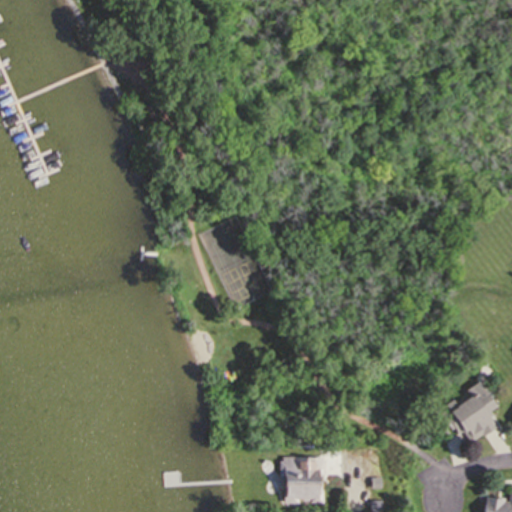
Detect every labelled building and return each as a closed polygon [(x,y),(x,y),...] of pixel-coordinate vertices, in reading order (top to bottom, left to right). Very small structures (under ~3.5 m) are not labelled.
[(432,408),(478,380),(493,406),(488,409),(498,426),(480,436),(478,434),(466,441),(460,431),(455,434),(450,426),(445,430),(432,408)] [(305,464),(305,446),(326,447),(326,465),(305,464)] [(286,457),(286,486),(250,486),(250,457),(286,457)] [(283,502),(320,503),(320,458),(280,458),(279,477),(284,477),(283,502)] [(511,484),(511,511),(479,511),(483,494),(501,498),(501,500),(505,501),(509,484),(511,484)] [(367,511),(367,498),(379,497),(379,511),(367,511)]
